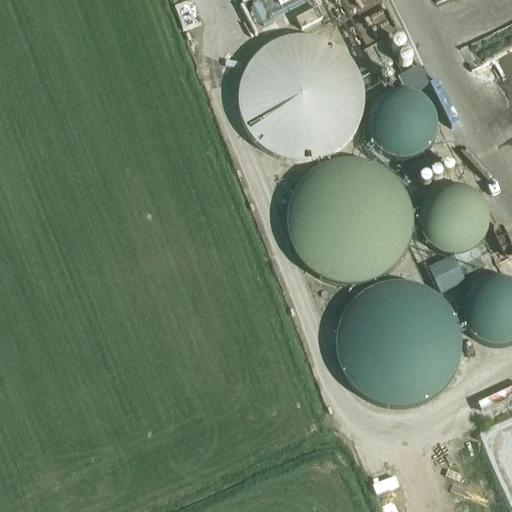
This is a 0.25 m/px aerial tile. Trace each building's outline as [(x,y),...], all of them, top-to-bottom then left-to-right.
[(317,12),(296,22),(301,33),(322,22),(317,12)] [(323,45),(310,41),(296,41),(283,43),(270,48),(259,56),(250,66),(243,78),(239,91),(238,104),(239,118),(244,131),(251,142),(261,152),(272,159),(285,164),(298,166),(312,165),(325,161),(337,155),(347,146),(355,135),(361,123),(363,109),(363,96),(360,82),(354,70),(346,59),(335,51),(323,45)] [(415,96),(427,90),(418,73),(398,83),(404,94),(415,96)] [(403,94),(387,97),(373,107),(367,123),(368,139),(376,154),(391,162),(407,163),(423,156),(433,143),(436,127),(431,111),(419,99),(403,94)] [(375,169),(360,165),(344,164),(329,167),(315,174),(303,184),(294,196),(288,211),(286,226),(288,242),(294,256),(304,269),(316,279),(330,285),(345,288),(361,287),(376,282),(389,274),(400,262),(407,249),(411,233),(411,218),(407,203),(399,189),(388,178),(375,169)] [(456,189),(444,190),(433,195),(424,203),(419,214),(418,226),(421,238),(428,248),(438,255),(449,258),(461,257),(472,252),(481,243),(486,233),(487,221),(484,209),(477,199),(467,192),(456,189)] [(453,260),(428,272),(440,298),(465,286),(453,260)] [(511,282),(499,278),(484,279),(472,287),(463,299),(460,313),(463,327),(472,339),(484,346),(499,347),(511,342),(511,282)] [(461,350),(460,336),(455,322),(447,310),(437,300),(425,292),(411,287),(396,286),(382,288),(369,293),(357,302),(347,313),(340,325),(336,339),(336,354),(339,368),(345,381),(354,393),(365,402),(378,408),(393,411),(407,410),(421,407),(434,400),(445,390),(453,378),(459,365),(461,350)]
